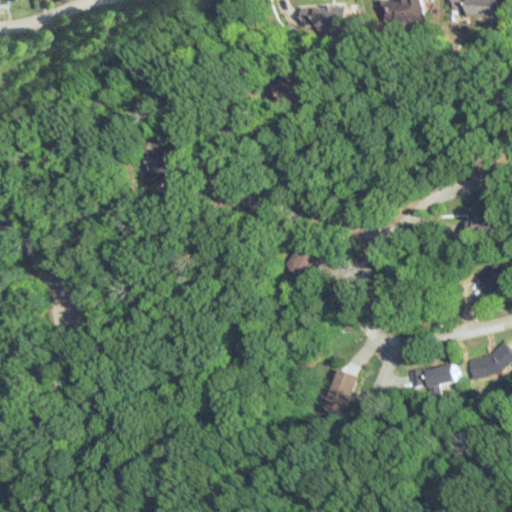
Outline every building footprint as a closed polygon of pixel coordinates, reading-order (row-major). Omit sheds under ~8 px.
[(383,22),(417,15),(414,0),(393,0),(379,3),(383,22)] [(495,16),(495,0),(450,0),(450,14),(495,16)] [(328,5),(328,15),(345,15),(345,5),(328,5)] [(136,144),(147,182),(170,176),(159,137),(136,144)] [(290,262),(310,273),(321,255),(301,243),(290,262)] [(481,287),(511,280),(511,262),(478,269),(481,287)] [(511,349),(503,340),(473,369),(490,386),(511,364),(511,349)] [(459,361),(420,373),(426,392),(464,380),(459,361)] [(334,399),(356,407),(366,377),(344,370),(334,399)]
